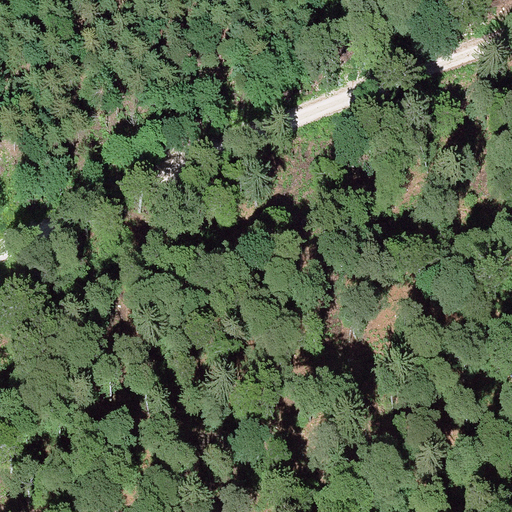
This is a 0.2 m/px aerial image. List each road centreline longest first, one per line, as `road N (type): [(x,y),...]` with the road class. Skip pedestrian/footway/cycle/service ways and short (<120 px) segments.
road 1 (track): [(0,254),(185,161),(511,39)]
road 2 (track): [(368,88),(380,66),(460,0)]
